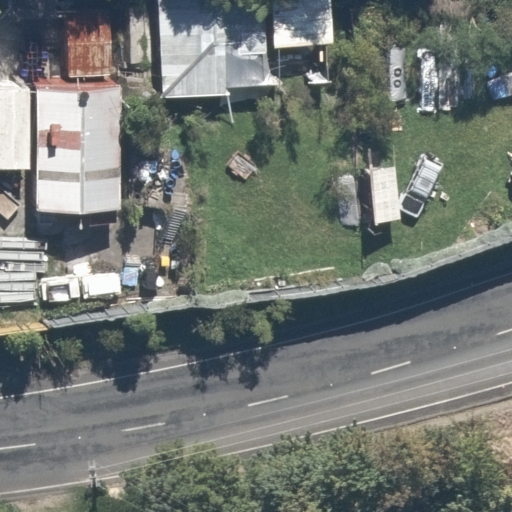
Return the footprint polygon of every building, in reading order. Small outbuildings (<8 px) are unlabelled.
[(230,0),(130,0),(127,85),(152,86),(154,114),(202,116),(203,74),(236,78),(230,0)] [(65,3),(61,72),(112,74),(115,5),(65,3)] [(41,26),(0,23),(0,65),(38,68),(41,26)] [(97,104),(6,105),(8,224),(98,223),(97,104)] [(401,157),(357,157),(357,214),(401,214),(401,157)]
